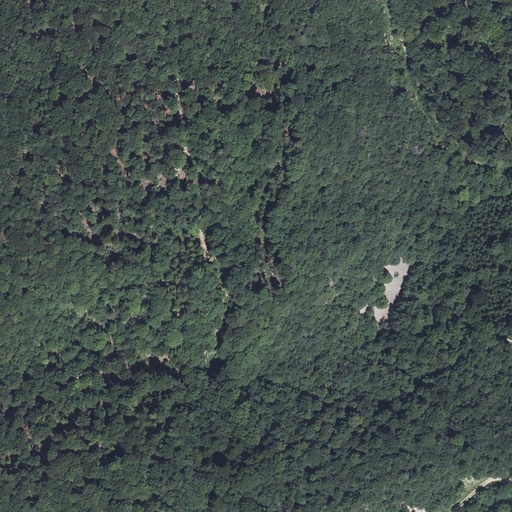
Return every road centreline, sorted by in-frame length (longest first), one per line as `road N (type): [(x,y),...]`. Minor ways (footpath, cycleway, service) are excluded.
road 1 (track): [(186,154),(198,173),(210,262),(228,296),(211,358),(239,351),(263,329),(278,286)]
road 2 (track): [(511,191),(484,195),(457,219),(435,248),(433,270),(465,321),(511,342)]
